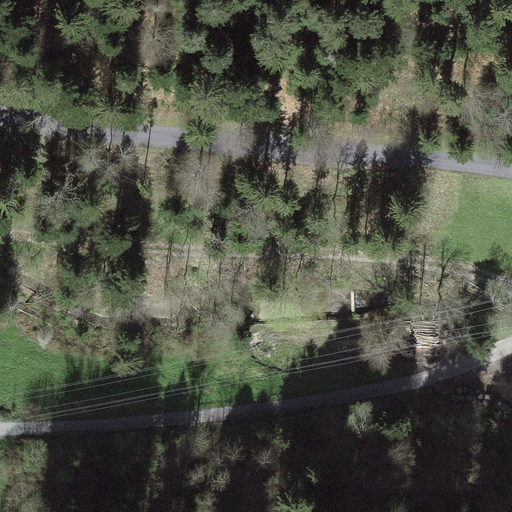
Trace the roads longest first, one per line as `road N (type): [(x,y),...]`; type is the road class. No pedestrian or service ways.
road 1 (track): [(0,429),(322,400),(408,383),(511,345)]
road 2 (track): [(511,292),(361,252),(143,246),(0,231)]
road 3 (unclassified): [(511,169),(0,116)]
